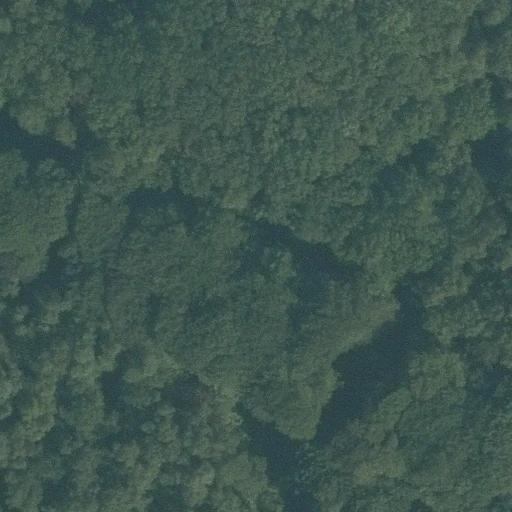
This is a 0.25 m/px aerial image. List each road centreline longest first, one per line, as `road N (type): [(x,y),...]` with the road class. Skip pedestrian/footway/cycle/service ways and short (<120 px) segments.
road 1 (track): [(511,446),(304,316),(109,228),(0,203)]
road 2 (track): [(511,59),(286,125),(0,191)]
